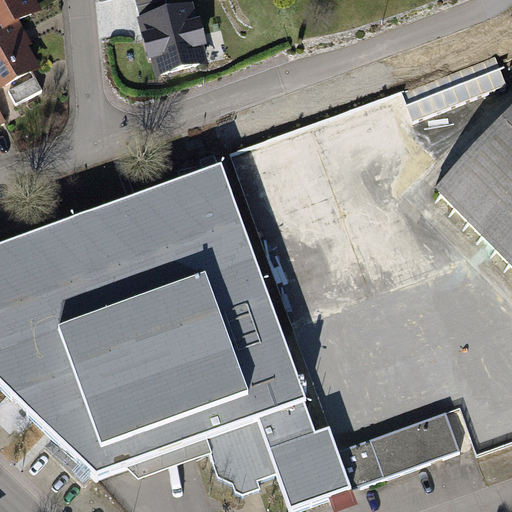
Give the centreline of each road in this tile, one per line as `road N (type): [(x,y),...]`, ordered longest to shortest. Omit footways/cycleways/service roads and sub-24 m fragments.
road 1 (residential): [(96,147),(500,0)]
road 2 (residential): [(80,0),(96,147)]
